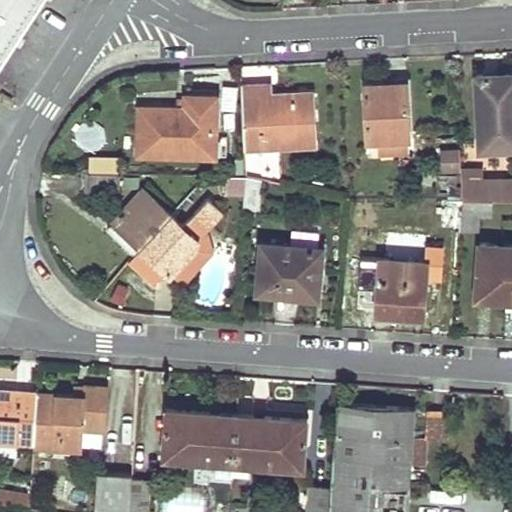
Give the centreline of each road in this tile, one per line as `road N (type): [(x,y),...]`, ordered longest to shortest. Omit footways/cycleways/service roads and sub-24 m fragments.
road 1 (unclassified): [(23,316),(72,340),(104,344),(511,372)]
road 2 (residential): [(511,18),(251,35),(209,30),(149,0)]
road 3 (residential): [(26,135),(113,0)]
